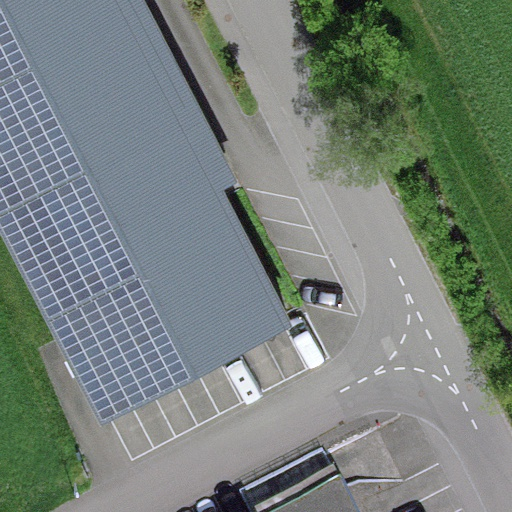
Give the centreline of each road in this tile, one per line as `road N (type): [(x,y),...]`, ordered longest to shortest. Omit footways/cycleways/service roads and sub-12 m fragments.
road 1 (residential): [(249,0),(424,342)]
road 2 (residential): [(424,342),(114,511)]
road 3 (residential): [(424,342),(510,511)]
